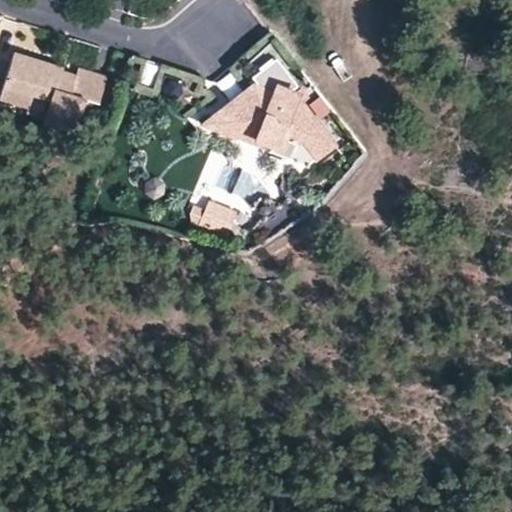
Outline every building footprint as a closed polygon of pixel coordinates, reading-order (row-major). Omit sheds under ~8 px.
[(64,67),(14,52),(4,85),(52,100),(45,123),(83,134),(93,102),(100,104),(108,77),(79,68),(77,75),(63,70),(64,67)] [(336,144),(293,90),(294,89),(272,61),(248,80),(257,83),(256,85),(254,84),(213,116),(258,134),(256,138),(272,145),(270,150),(291,158),(298,140),(299,143),(304,139),(319,157),(336,144)] [(258,134),(213,116),(204,123),(270,150),(272,145),(256,138),(258,134)] [(147,177),(144,193),(160,196),(164,180),(147,177)] [(224,230),(235,209),(204,193),(193,214),(224,230)]
